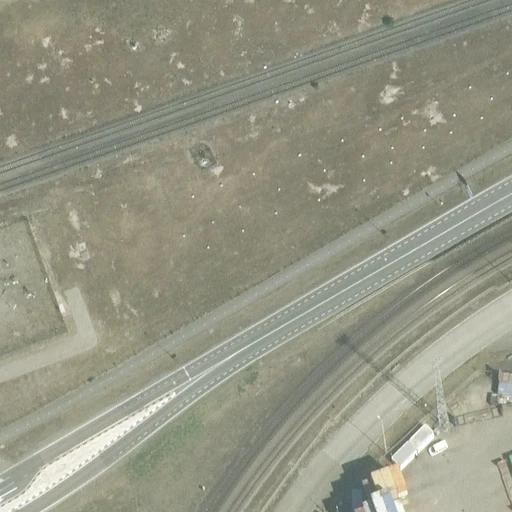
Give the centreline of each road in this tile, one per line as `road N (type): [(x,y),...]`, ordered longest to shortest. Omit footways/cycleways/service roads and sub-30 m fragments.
road 1 (unclassified): [(511,191),(212,365)]
road 2 (unclassified): [(212,365),(157,386),(0,480)]
road 3 (unclassified): [(22,511),(164,412),(212,365)]
